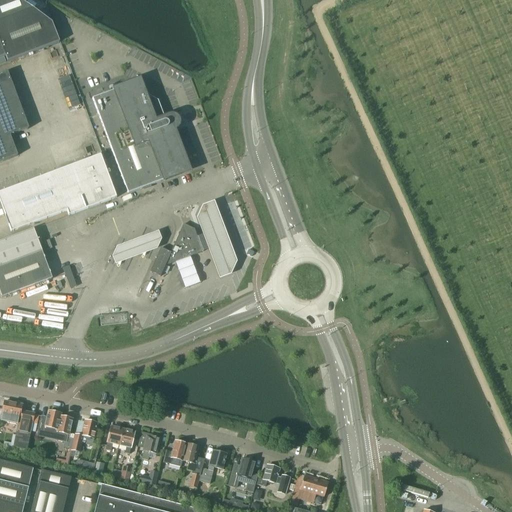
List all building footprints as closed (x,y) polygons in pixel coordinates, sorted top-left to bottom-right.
[(0,0),(0,58),(5,56),(7,62),(58,43),(51,23),(32,9),(18,0),(0,0)] [(9,136),(28,129),(7,73),(0,75),(0,161),(17,156),(9,136)] [(139,80),(128,85),(115,89),(92,98),(127,194),(164,180),(164,181),(165,181),(165,180),(189,171),(174,132),(175,131),(176,130),(177,129),(178,129),(179,128),(179,127),(180,126),(180,125),(180,123),(180,121),(179,119),(178,118),(177,117),(177,116),(175,115),(174,115),(173,115),(172,114),(170,114),(169,114),(168,115),(163,117),(158,101),(144,94),(139,80)] [(100,156),(0,192),(0,203),(11,232),(67,211),(69,216),(116,198),(100,156)] [(165,266),(201,253),(202,252),(194,229),(183,224),(170,253),(160,249),(150,272),(160,277),(165,266)] [(0,267),(41,252),(33,229),(0,241),(0,267)] [(46,250),(52,248),(49,240),(43,242),(46,250)] [(41,252),(0,267),(0,295),(1,298),(52,279),(41,252)] [(4,402),(0,418),(0,421),(17,425),(16,431),(12,447),(26,450),(29,434),(32,422),(34,414),(20,411),(21,406),(4,402)] [(42,417),(38,436),(55,439),(55,441),(64,443),(63,447),(71,449),(75,435),(69,434),(72,419),(60,417),(61,414),(48,411),(46,418),(42,417)] [(90,422),(84,421),(81,436),(75,435),(71,449),(71,451),(79,453),(81,442),(85,443),(85,441),(93,443),(97,424),(95,423),(94,422),(91,421),(90,422)] [(118,446),(122,430),(121,429),(120,428),(117,427),(115,428),(110,427),(106,443),(107,443),(105,450),(110,451),(112,444),(118,446)] [(122,430),(118,446),(126,448),(124,453),(129,454),(130,448),(131,449),(134,432),(128,431),(128,429),(125,429),(123,430),(122,430)] [(141,433),(138,446),(143,448),(143,451),(141,459),(148,460),(149,453),(156,454),(159,439),(158,438),(157,437),(154,436),(152,437),(152,438),(147,437),(148,435),(141,433)] [(165,451),(162,463),(180,468),(182,461),(186,444),(179,442),(174,441),(174,443),(171,452),(165,451)] [(186,444),(182,461),(188,463),(186,470),(192,472),(191,474),(192,474),(189,487),(196,489),(201,469),(204,460),(195,458),(197,449),(198,447),(193,446),(186,444)] [(196,489),(207,492),(213,468),(222,470),(226,454),(212,451),(207,470),(201,469),(196,489)] [(228,487),(235,488),(237,482),(247,484),(245,491),(252,493),(257,476),(251,475),(254,462),(242,459),(239,467),(233,466),(228,487)] [(0,481),(28,489),(33,469),(0,460),(0,481)] [(101,474),(103,463),(96,462),(93,473),(101,474)] [(257,478),(255,485),(264,488),(266,482),(278,485),(276,493),(285,495),(289,479),(281,476),(280,478),(276,477),(279,469),(266,466),(262,479),(257,478)] [(121,479),(128,480),(130,471),(124,469),(121,479)] [(62,511),(71,478),(40,471),(30,511),(62,511)] [(154,485),(157,473),(150,472),(148,478),(140,476),(139,482),(154,485)] [(311,497),(316,480),(303,476),(299,491),(307,493),(306,495),(311,497)] [(316,480),(311,497),(314,498),(315,495),(323,498),(327,483),(316,480)] [(0,502),(23,508),(28,489),(0,481),(0,502)] [(159,511),(162,501),(97,484),(97,485),(101,486),(93,511),(159,511)] [(181,511),(183,506),(162,501),(159,511),(181,511)] [(0,511),(21,511),(23,508),(0,502),(0,511)] [(252,503),(250,511),(254,511),(256,511),(258,508),(256,505),(252,503)]
